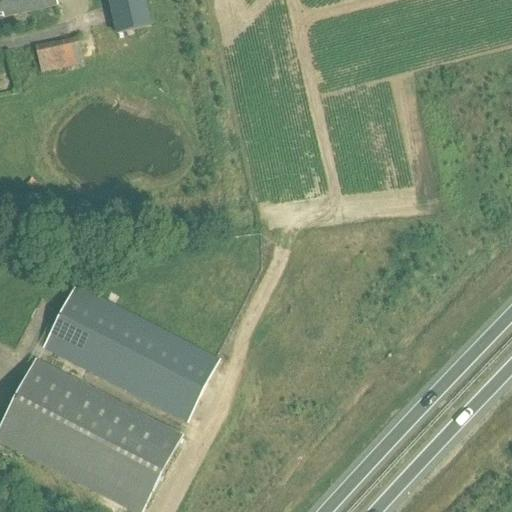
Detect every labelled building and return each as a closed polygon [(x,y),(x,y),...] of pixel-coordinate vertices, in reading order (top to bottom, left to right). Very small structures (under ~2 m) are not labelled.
[(0,0),(0,14),(3,14),(4,18),(56,6),(54,0),(0,0)] [(107,0),(116,36),(153,28),(145,0),(107,0)] [(19,79),(85,65),(79,38),(12,52),(19,79)] [(318,369),(380,218),(321,194),(264,334),(271,337),(266,348),(318,369)] [(188,423),(219,363),(77,289),(46,349),(188,423)] [(0,442),(134,511),(142,511),(180,438),(36,363),(0,431),(0,442)]
